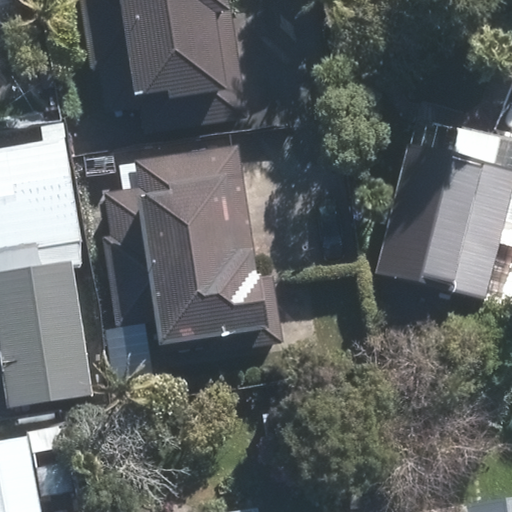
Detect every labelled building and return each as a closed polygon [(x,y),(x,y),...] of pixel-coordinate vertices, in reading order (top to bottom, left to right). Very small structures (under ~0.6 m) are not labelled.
[(70,0),(85,82),(98,80),(110,146),(244,121),(238,87),(221,0),(70,0)] [(0,281),(66,271),(77,270),(58,142),(0,151),(0,281)] [(474,314),(485,265),(511,270),(511,197),(501,195),(505,179),(395,155),(365,290),(474,314)] [(158,363),(261,350),(274,348),(265,281),(253,283),(236,156),(120,171),(123,198),(91,202),(116,393),(161,387),(158,363)] [(0,281),(0,410),(85,398),(66,271),(0,281)] [(213,440),(155,449),(164,507),(221,498),(213,440)] [(0,447),(0,511),(35,511),(22,443),(0,447)]
